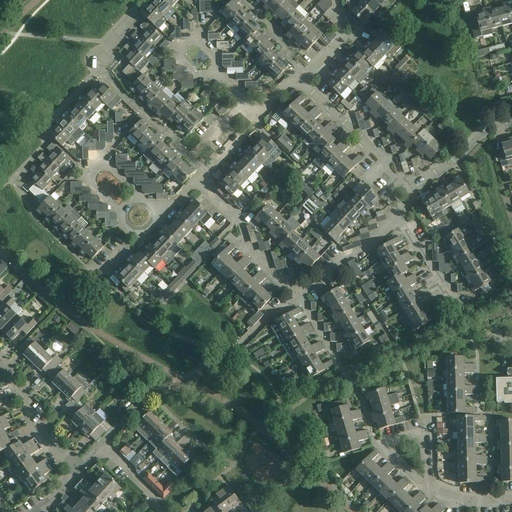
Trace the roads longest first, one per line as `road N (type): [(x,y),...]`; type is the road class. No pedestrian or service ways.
road 1 (residential): [(198,177),(238,217),(240,239),(299,295)]
road 2 (residential): [(409,187),(385,174),(376,152),(300,79)]
road 3 (residential): [(80,472),(33,423),(0,359)]
road 4 (residential): [(299,295),(397,219)]
road 5 (residential): [(409,187),(511,122)]
